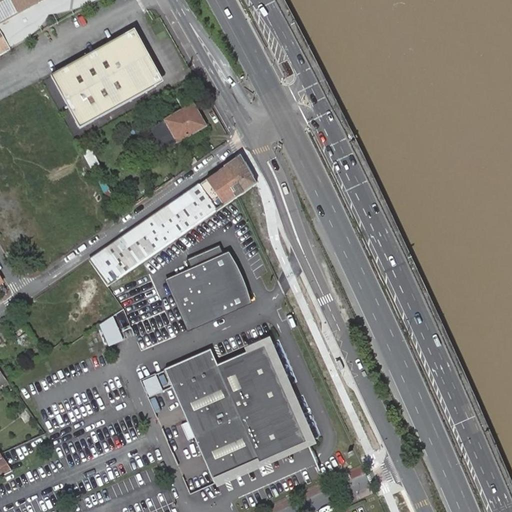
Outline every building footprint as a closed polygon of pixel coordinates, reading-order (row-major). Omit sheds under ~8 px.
[(0,0),(0,54),(7,51),(5,48),(11,46),(16,43),(27,36),(37,28),(46,15),(51,15),(57,13),(75,9),(86,4),(94,0),(0,0)] [(133,32),(52,76),(80,129),(161,85),(162,83),(162,81),(161,80),(160,79),(158,79),(156,76),(159,74),(140,40),(138,41),(136,38),(137,36),(136,33),(135,32),(133,32)] [(192,81),(170,94),(174,100),(196,88),(192,81)] [(150,129),(162,151),(205,127),(192,104),(150,129)] [(82,152),(90,170),(98,166),(90,148),(82,152)] [(88,260),(89,261),(107,287),(240,195),(255,185),(239,157),(156,214),(88,260)] [(193,271),(169,281),(189,328),(225,313),(226,315),(229,317),(233,316),(235,315),(237,313),(237,310),(236,308),(249,303),(240,277),(228,255),(225,256),(220,245),(203,252),(209,264),(193,271)] [(188,259),(193,271),(209,264),(203,252),(188,259)] [(245,348),(247,353),(265,345),(308,443),(215,483),(217,488),(318,444),(271,337),(245,348)] [(211,350),(165,370),(215,483),(308,443),(265,345),(247,353),(218,366),(211,350)] [(21,402),(15,406),(25,422),(32,418),(21,402)] [(0,459),(0,474),(1,476),(10,471),(11,471),(3,459),(0,459)] [(245,507),(262,500),(256,486),(239,493),(245,507)]
